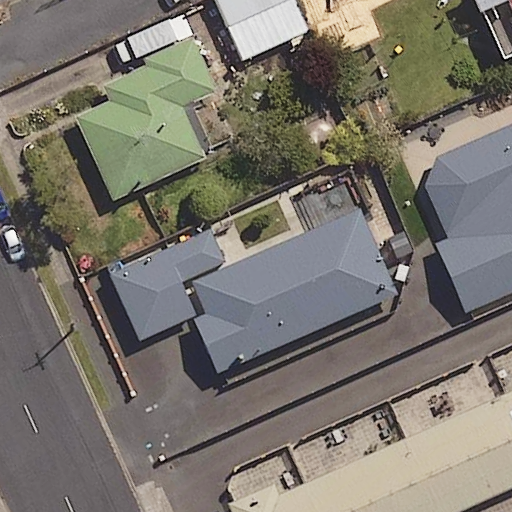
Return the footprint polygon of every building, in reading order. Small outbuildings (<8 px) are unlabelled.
[(313,46),(293,0),(216,0),(242,60),(290,40),(296,53),(313,46)] [(145,61),(148,69),(105,88),(111,103),(75,119),(112,201),(205,160),(182,109),(216,94),(191,40),(145,61)] [(511,292),(511,124),(415,167),(448,241),(436,246),(465,313),(511,292)] [(215,375),(230,369),(398,294),(360,210),(192,284),(206,315),(191,322),(215,375)] [(511,391),(275,497),(270,486),(228,505),(230,511),(460,511),(511,489),(511,391)]
